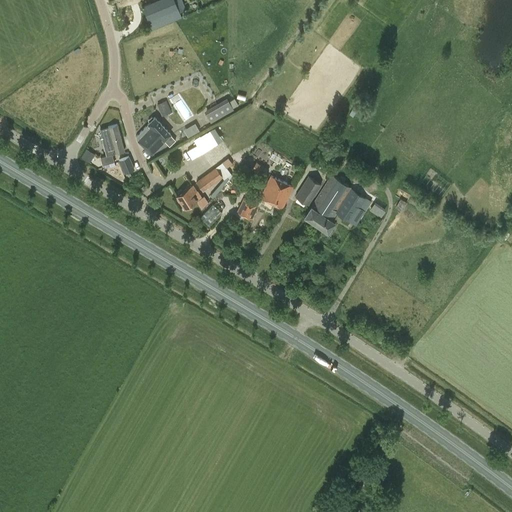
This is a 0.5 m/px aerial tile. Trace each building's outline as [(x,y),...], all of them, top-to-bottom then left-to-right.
[(174,0),(155,0),(142,6),(152,29),(181,17),(174,0)] [(211,122),(234,109),(227,98),(204,111),(211,122)] [(157,104),(162,116),(167,114),(171,113),(166,101),(157,104)] [(148,120),(150,122),(135,136),(136,140),(151,155),(164,142),(163,141),(164,140),(169,146),(176,140),(170,134),(170,133),(158,121),(154,117),(153,118),(152,116),(148,120)] [(124,151),(117,124),(107,127),(100,129),(104,144),(111,141),(114,153),(124,151)] [(188,138),(196,132),(196,133),(199,132),(193,124),(183,131),(188,138)] [(94,154),(86,148),(82,157),(89,162),(94,154)] [(116,164),(112,155),(103,158),(106,167),(116,164)] [(134,169),(129,155),(118,160),(124,173),(134,169)] [(229,157),(217,163),(224,177),(230,174),(226,166),(232,163),(229,157)] [(203,191),(222,176),(215,167),(213,168),(196,181),(203,191)] [(311,206),(308,211),(304,216),(328,232),(334,222),(329,218),(333,211),(356,225),(366,210),(371,210),(380,216),(385,209),(384,208),(386,204),(374,196),(371,201),(350,187),(331,174),(311,206)] [(270,175),(268,179),(260,197),(282,208),(284,204),(291,190),(293,186),(270,175)] [(308,204),(321,184),(308,176),(295,196),(308,204)] [(197,191),(192,184),(176,195),(184,208),(196,200),(192,194),(197,191)] [(400,198),(395,207),(402,211),(407,202),(400,198)] [(241,214),(248,218),(252,220),(258,205),(243,199),(237,212),(241,214)] [(209,226),(222,213),(214,205),(201,218),(209,226)]
